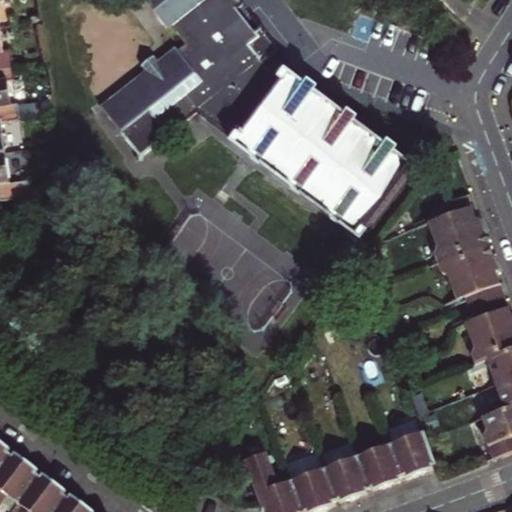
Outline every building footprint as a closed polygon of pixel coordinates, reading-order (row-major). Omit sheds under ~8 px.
[(230,12),(237,7),(231,0),(140,0),(165,33),(169,30),(183,48),(176,53),(173,50),(155,65),(151,60),(138,70),(142,76),(98,110),(139,162),(198,114),(233,144),(229,148),(358,246),(414,168),(397,156),(387,148),(357,126),(347,118),(315,95),(306,88),(286,73),(274,85),(268,79),(259,69),(275,56),(256,32),(250,38),(230,12)] [(250,38),(256,32),(237,7),(230,12),(250,38)] [(0,66),(14,65),(11,49),(3,50),(0,28),(0,66)] [(0,107),(12,105),(8,80),(16,79),(14,65),(0,66),(0,107)] [(0,153),(7,153),(2,123),(23,120),(21,104),(12,105),(0,107),(0,153)] [(11,183),(7,153),(0,153),(0,184),(0,185),(2,202),(34,198),(32,180),(11,183)] [(482,364),(489,362),(511,353),(511,315),(506,298),(500,283),(497,274),(488,249),(491,248),(486,236),(481,220),(478,221),(469,198),(437,209),(439,215),(442,222),(431,226),(439,248),(436,256),(444,276),(450,278),(459,301),(469,298),(471,303),(476,315),(478,322),(467,326),(475,349),(472,355),(477,367),(482,364)] [(442,222),(439,215),(428,219),(431,226),(442,222)] [(501,273),(491,248),(488,249),(497,274),(501,273)] [(469,298),(459,301),(461,307),(471,303),(469,298)] [(478,322),(476,315),(464,319),(467,326),(478,322)] [(511,353),(489,362),(494,376),(498,387),(511,381),(511,353)] [(494,376),(489,362),(482,364),(488,379),(494,376)] [(511,381),(498,387),(502,398),(507,413),(501,415),(487,420),(491,431),(488,439),(496,461),(511,454),(511,381)] [(507,413),(502,398),(495,400),(501,415),(507,413)] [(427,435),(392,447),(404,480),(439,467),(427,435)] [(29,511),(87,511),(83,508),(84,505),(80,501),(59,486),(53,481),(50,484),(27,467),(29,463),(26,461),(2,442),(0,441),(0,501),(7,493),(30,511),(29,511)] [(392,447),(359,459),(371,492),(404,480),(392,447)] [(303,511),(293,483),(288,469),(275,474),(269,457),(247,465),(263,511),(303,511)] [(359,459),(326,471),(338,504),(371,492),(359,459)] [(326,471),(293,483),(303,511),(315,511),(338,504),(326,471)]
